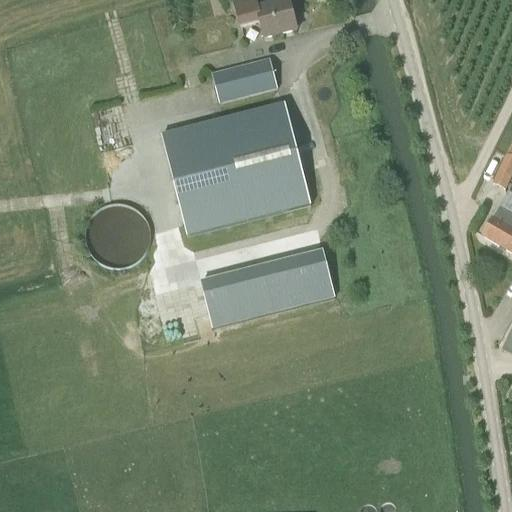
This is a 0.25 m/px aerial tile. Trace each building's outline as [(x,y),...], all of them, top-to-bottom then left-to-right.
[(294,20),(289,2),(257,10),(254,0),(249,0),(234,4),(241,31),(258,26),(263,42),(297,34),(296,29),(299,28),(296,19),(294,20)] [(198,27),(202,51),(236,46),(233,22),(198,27)] [(212,78),(219,107),(277,92),(269,63),(212,78)] [(285,108),(285,107),(161,139),(187,240),(311,208),(311,205),(285,108)] [(506,158),(493,186),(504,191),(511,174),(511,148),(507,159),(506,158)] [(155,242),(155,241),(154,233),(152,227),(149,221),(145,216),(139,211),(133,208),(128,206),(120,205),(114,205),(105,208),(99,211),(93,216),(89,221),(86,227),(84,233),(83,241),(83,247),(85,254),(88,260),(92,265),(96,270),(103,274),(108,276),(117,278),(123,277),(130,276),(138,272),(143,268),(149,262),(152,257),(154,250),(155,242)] [(482,238),(511,255),(511,215),(500,208),(482,238)] [(323,255),(201,286),(213,333),(335,302),(323,255)] [(511,354),(511,330),(503,350),(511,354)]
